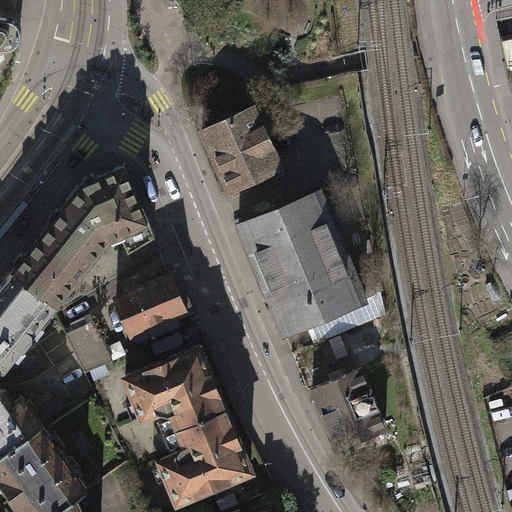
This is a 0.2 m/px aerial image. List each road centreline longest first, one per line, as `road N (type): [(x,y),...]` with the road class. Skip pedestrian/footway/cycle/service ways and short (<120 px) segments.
road 1 (secondary): [(108,90),(152,124),(265,389),(335,511)]
road 2 (primary): [(455,0),(485,155),(511,224)]
road 3 (secondary): [(0,251),(82,147),(108,90)]
